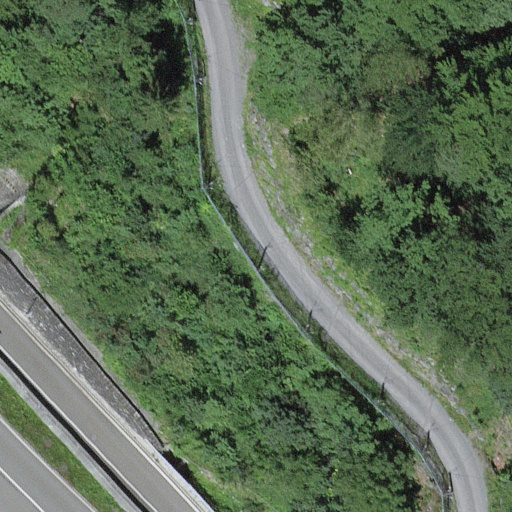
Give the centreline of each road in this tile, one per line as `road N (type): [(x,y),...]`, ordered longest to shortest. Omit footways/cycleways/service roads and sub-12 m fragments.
road 1 (track): [(477,511),(472,475),(449,427),(340,330),(252,217),(230,157),(224,25),(210,0)]
road 2 (primary): [(177,511),(0,324)]
